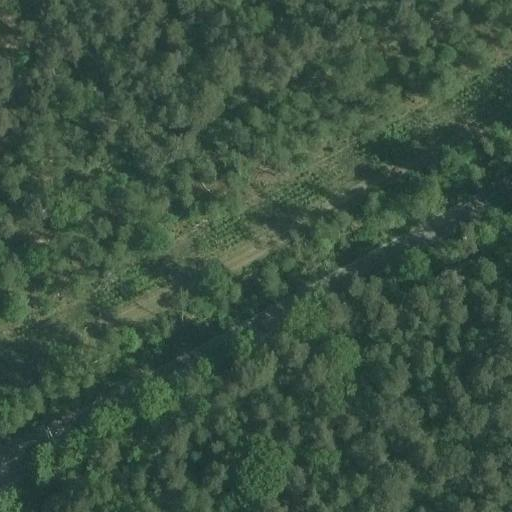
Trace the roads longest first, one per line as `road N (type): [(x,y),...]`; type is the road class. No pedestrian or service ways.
road 1 (tertiary): [(0,467),(511,188)]
road 2 (track): [(511,106),(122,324),(104,350),(126,399)]
